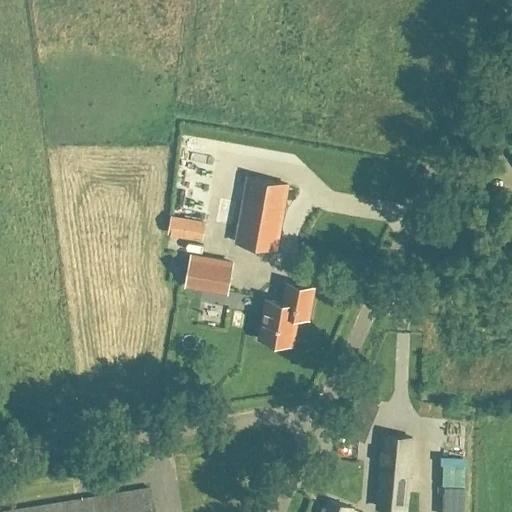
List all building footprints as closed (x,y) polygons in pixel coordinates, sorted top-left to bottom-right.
[(479,157),(484,147),(478,144),(473,154),(479,157)] [(276,248),(288,183),(248,176),(237,241),(276,248)] [(207,220),(172,214),(168,233),(203,239),(207,220)] [(186,284),(227,291),(233,262),(191,254),(186,284)] [(310,307),(314,287),(286,282),(283,301),(267,299),(260,338),(291,344),(298,305),(310,307)] [(407,493),(413,437),(385,435),(380,490),(407,493)] [(154,511),(150,487),(0,511),(154,511)] [(12,496),(15,508),(32,504),(30,492),(12,496)] [(353,511),(354,509),(327,498),(322,511),(353,511)]
